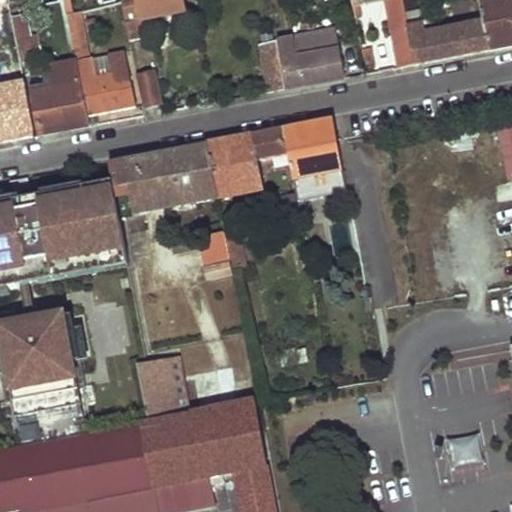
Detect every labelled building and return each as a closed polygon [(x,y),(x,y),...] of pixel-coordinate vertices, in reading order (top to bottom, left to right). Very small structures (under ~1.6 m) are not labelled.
[(69,7),(67,0),(39,0),(41,11),(69,7)] [(125,0),(134,42),(145,40),(141,22),(185,13),(182,0),(125,0)] [(387,0),(401,65),(415,63),(408,27),(406,18),(402,0),(387,0)] [(415,18),(411,0),(402,0),(406,18),(415,18)] [(511,0),(478,0),(481,11),(488,49),(511,44),(511,0)] [(0,62),(8,60),(13,78),(23,78),(16,41),(12,16),(10,3),(0,3),(0,62)] [(451,56),(488,49),(481,11),(408,27),(415,63),(451,56)] [(25,14),(12,16),(16,41),(28,37),(25,14)] [(95,59),(94,59),(85,14),(70,16),(79,62),(90,116),(137,107),(126,53),(109,56),(113,76),(99,79),(95,59)] [(337,33),(260,48),(268,90),(317,81),(345,76),(337,33)] [(373,64),(369,39),(360,40),(366,66),(373,64)] [(109,56),(95,59),(99,79),(113,76),(109,56)] [(71,87),(32,94),(41,134),(62,130),(91,124),(90,116),(79,62),(66,64),(71,87)] [(156,71),(139,74),(145,105),(162,102),(156,71)] [(310,127),(285,132),(290,157),(295,188),(344,179),(334,122),(310,127)] [(260,137),(254,138),(259,163),(290,157),(285,132),(260,137)] [(220,144),(207,147),(218,203),(265,194),(259,163),(254,138),(220,144)] [(120,163),(111,165),(114,184),(121,222),(218,203),(207,147),(120,163)] [(66,265),(126,254),(121,222),(114,184),(85,190),(86,197),(59,202),(58,195),(43,198),(22,202),(0,205),(0,290),(2,292),(21,289),(19,279),(66,270),(66,265)] [(43,198),(58,195),(59,202),(86,197),(85,190),(84,186),(43,194),(43,198)] [(222,264),(224,277),(232,275),(226,240),(216,242),(218,265),(222,264)] [(129,268),(126,254),(66,265),(66,270),(19,279),(21,289),(129,268)] [(226,287),(166,296),(177,360),(188,418),(252,406),(226,287)] [(65,318),(0,330),(0,334),(2,344),(0,344),(0,375),(0,378),(8,376),(16,421),(21,448),(88,436),(82,409),(74,364),(81,363),(75,331),(68,333),(65,318)] [(138,367),(149,426),(188,418),(177,360),(138,367)] [(90,407),(81,363),(74,364),(82,409),(90,407)] [(8,376),(0,378),(9,423),(16,421),(8,376)] [(238,475),(265,469),(252,406),(188,418),(149,426),(0,453),(0,511),(28,511),(34,511),(35,511),(52,511),(86,505),(152,491),(220,478),(238,475)] [(450,437),(450,463),(482,462),(482,437),(450,437)] [(273,511),(265,469),(238,475),(243,503),(240,505),(241,511),(273,511)] [(220,478),(152,491),(156,511),(201,511),(213,510),(210,488),(221,486),(220,478)] [(86,505),(87,511),(156,511),(152,491),(86,505)]
